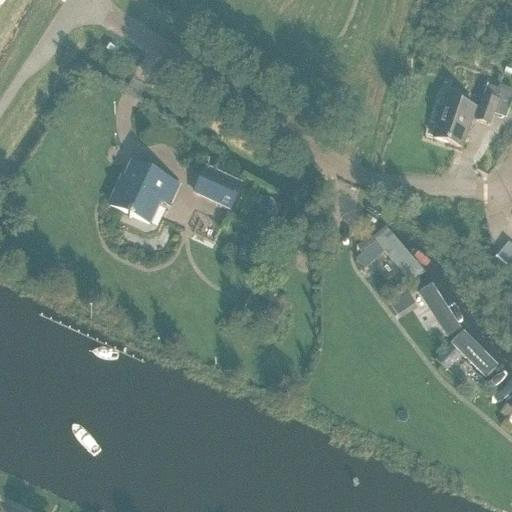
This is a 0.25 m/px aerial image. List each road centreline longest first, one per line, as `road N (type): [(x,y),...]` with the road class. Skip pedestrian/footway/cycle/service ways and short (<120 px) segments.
road 1 (unclassified): [(511,183),(489,190),(395,186),(336,167),(90,0)]
road 2 (unclassified): [(0,108),(83,0)]
